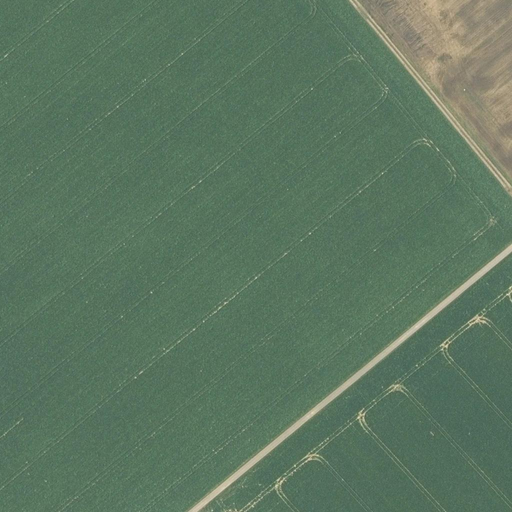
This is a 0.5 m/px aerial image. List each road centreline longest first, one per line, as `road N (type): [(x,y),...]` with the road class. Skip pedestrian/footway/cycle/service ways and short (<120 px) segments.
road 1 (track): [(511,247),(193,511)]
road 2 (track): [(511,194),(350,0)]
